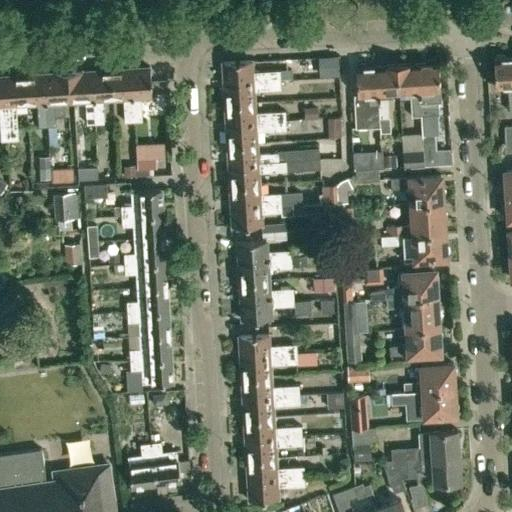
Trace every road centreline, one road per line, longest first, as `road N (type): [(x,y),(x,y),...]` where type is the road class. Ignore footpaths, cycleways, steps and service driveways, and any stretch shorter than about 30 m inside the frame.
road 1 (residential): [(214,511),(184,42)]
road 2 (residential): [(184,42),(468,28)]
road 3 (residential): [(482,305),(468,28)]
road 4 (residential): [(483,511),(491,463),(482,305)]
road 5 (residential): [(0,55),(184,42)]
